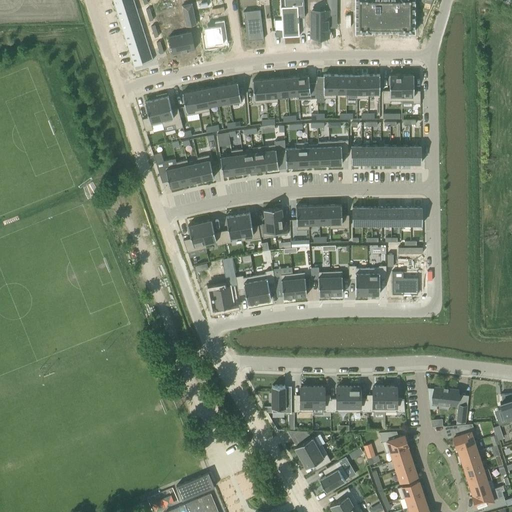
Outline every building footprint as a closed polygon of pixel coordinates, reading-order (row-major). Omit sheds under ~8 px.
[(211,0),(203,0),(191,3),(193,10),(213,8),(211,0)] [(282,30),(275,30),(275,36),(282,36),(299,35),(298,17),(304,16),(303,0),(284,0),(285,6),(280,6),(282,30)] [(325,0),(326,11),(311,11),(311,37),(328,37),(328,16),(337,16),(337,7),(336,0),(325,0)] [(355,0),(355,32),(373,32),(373,31),(398,31),(398,32),(414,32),(413,0),(355,0)] [(136,1),(116,7),(118,11),(119,15),(138,9),(136,1)] [(191,3),(181,5),(185,26),(195,24),(191,3)] [(262,7),(245,9),(248,39),(265,37),(262,7)] [(138,9),(119,15),(122,23),(141,17),(138,9)] [(484,12),(481,29),(493,32),(497,15),(484,12)] [(497,15),(493,32),(502,34),(506,17),(497,15)] [(141,17),(122,23),(124,32),(143,26),(141,17)] [(511,17),(506,17),(502,34),(511,36),(511,31),(511,17)] [(206,35),(204,35),(206,47),(215,45),(215,44),(226,42),(223,20),(214,22),(215,26),(205,28),(206,35)] [(143,26),(124,32),(127,40),(146,34),(143,26)] [(146,34),(127,40),(130,48),(149,42),(146,34)] [(188,36),(166,42),(170,59),(193,53),(188,36)] [(149,42),(130,48),(132,57),(151,51),(149,42)] [(151,51),(132,57),(135,65),(154,59),(151,51)] [(335,74),(323,74),(323,98),(335,98),(335,93),(335,74)] [(346,74),(335,74),(335,93),(345,93),(346,93),(346,74)] [(346,93),(345,93),(345,98),(357,98),(357,74),(346,74),(346,93)] [(367,74),(357,74),(357,98),(368,98),(368,95),(367,95),(367,74)] [(379,74),(367,74),(367,95),(368,95),(379,95),(379,74)] [(389,90),(383,90),(383,103),(390,103),(390,101),(401,101),(401,74),(389,74),(389,90)] [(413,74),(401,74),(401,101),(412,101),(412,103),(420,103),(420,90),(413,90),(413,74)] [(308,75),(296,76),(298,94),(297,94),(298,99),(310,98),(308,75)] [(296,76),(286,77),(287,95),(297,94),(298,94),(296,76)] [(286,77),(275,78),(276,96),(277,96),(287,95),(286,77)] [(275,78),(264,79),(266,102),(277,101),(277,96),(276,96),(275,78)] [(264,79),(252,80),(254,103),(266,102),(264,79)] [(237,81),(225,84),(229,102),(228,102),(229,104),(241,102),(237,81)] [(225,84),(215,86),(218,104),(228,102),(229,102),(225,84)] [(491,97),(488,97),(488,100),(511,99),(511,92),(511,85),(510,85),(506,85),(501,85),(496,85),(490,85),(491,97)] [(215,86),(204,88),(208,106),(218,104),(215,86)] [(204,88),(194,90),(198,113),(209,111),(208,106),(204,88)] [(194,90),(182,92),(186,115),(198,113),(194,90)] [(168,96),(156,99),(162,122),(163,127),(163,126),(164,131),(175,128),(182,127),(177,107),(171,109),(168,96)] [(148,117),(141,119),(145,131),(152,129),(151,125),(162,122),(156,99),(144,102),(148,117)] [(511,99),(488,100),(488,103),(489,108),(491,108),(491,115),(511,114),(511,99)] [(491,122),(489,122),(489,127),(489,129),(511,128),(511,114),(491,115),(491,122)] [(511,128),(489,129),(489,132),(489,137),(491,137),(492,144),(497,144),(502,144),(507,144),(511,144),(511,128)] [(228,131),(217,134),(217,140),(218,140),(229,138),(229,136),(228,131)] [(348,140),(329,141),(330,164),(342,164),(341,153),(348,153),(348,140)] [(329,141),(317,141),(317,144),(318,144),(319,165),(330,164),(329,141)] [(308,142),(296,143),(296,147),(297,166),(308,165),(307,144),(308,144),(308,142)] [(275,144),(263,146),(266,169),(278,167),(275,144)] [(308,144),(307,144),(308,165),(319,165),(318,144),(317,144),(308,144)] [(361,145),(351,145),(351,163),(361,163),(361,145)] [(370,145),(361,145),(361,163),(370,163),(370,145)] [(380,145),(370,145),(370,163),(380,163),(380,145)] [(389,145),(380,145),(380,163),(389,163),(389,145)] [(399,145),(389,145),(389,163),(399,163),(399,145)] [(409,145),(399,145),(399,163),(409,163),(409,145)] [(420,145),(409,145),(409,163),(420,163),(420,145)] [(263,146),(252,147),(252,149),(253,149),(255,170),(266,169),(263,146)] [(296,147),(285,148),(286,166),(297,166),(296,147)] [(242,149),(230,150),(231,155),(234,173),(245,172),(242,151),(242,149)] [(242,151),(245,172),(255,170),(253,149),(252,149),(242,151)] [(160,152),(153,154),(157,166),(164,163),(160,152)] [(208,155),(196,157),(197,160),(197,159),(202,180),(214,177),(208,155)] [(231,155),(220,156),(222,175),(234,173),(231,155)] [(187,159),(175,162),(176,164),(181,185),(191,182),(187,162),(187,159)] [(187,162),(191,182),(202,180),(197,159),(197,160),(187,162)] [(492,168),(490,169),(490,173),(490,176),(511,175),(511,160),(507,161),(502,161),(497,161),(492,161),(492,168)] [(176,164),(165,167),(169,187),(181,185),(176,164)] [(511,175),(490,176),(490,179),(490,184),(492,184),(492,191),(511,190),(511,175)] [(492,198),(490,198),(490,203),(490,205),(511,204),(511,190),(492,191),(492,198)] [(341,204),(329,205),(330,223),(329,223),(329,228),(348,227),(348,214),(341,215),(341,204)] [(511,204),(490,205),(490,208),(493,208),(493,220),(498,220),(503,220),(511,220),(511,204)] [(318,205),(307,206),(308,224),(319,224),(318,205)] [(329,205),(318,205),(319,224),(329,223),(330,223),(329,205)] [(307,206),(295,206),(296,229),(309,229),(308,224),(307,206)] [(281,207),(272,208),(275,235),(287,234),(286,220),(283,220),(281,207)] [(362,207),(352,207),(352,225),(362,225),(362,207)] [(371,207),(362,207),(362,225),(371,225),(371,207)] [(381,207),(371,207),(371,225),(381,225),(381,207)] [(390,207),(381,207),(381,225),(391,225),(390,207)] [(400,207),(390,207),(391,225),(400,225),(400,207)] [(410,207),(400,207),(400,225),(410,225),(410,207)] [(421,207),(410,207),(410,225),(421,225),(421,207)] [(264,222),(262,222),(263,236),(275,235),(272,208),(263,209),(264,222)] [(249,212),(237,214),(241,238),(241,240),(260,237),(258,225),(252,226),(249,212)] [(228,229),(221,231),(223,243),(230,242),(230,240),(241,238),(237,214),(225,216),(228,229)] [(211,219),(199,222),(205,245),(216,243),(216,245),(223,243),(221,231),(214,232),(211,219)] [(191,238),(183,240),(187,252),(206,248),(205,245),(199,222),(188,225),(191,238)] [(488,262),(487,278),(493,279),(493,282),(492,282),(491,290),(492,290),(491,301),(497,302),(496,307),(507,309),(507,310),(511,310),(511,272),(511,274),(503,273),(503,272),(500,271),(501,264),(488,262)] [(356,265),(348,265),(348,278),(355,278),(355,294),(367,294),(367,268),(356,268),(356,265)] [(378,268),(367,268),(367,294),(379,294),(379,278),(386,278),(386,265),(378,265),(378,268)] [(318,266),(310,267),(311,279),(318,278),(318,295),(330,294),(329,271),(318,271),(318,266)] [(233,267),(225,268),(228,282),(236,280),(235,276),(233,267)] [(265,273),(254,275),(259,301),(271,299),(268,283),(274,282),(273,269),(265,271),(265,273)] [(341,270),(329,271),(330,294),(342,294),(341,270)] [(402,271),(391,271),(391,294),(417,294),(417,277),(402,277),(402,271)] [(304,272),(292,273),(294,296),(306,295),(304,272)] [(292,273),(280,274),(283,297),(294,296),(292,273)] [(242,275),(235,276),(236,280),(238,289),(244,288),(247,303),(259,301),(254,275),(243,277),(242,275)] [(231,285),(210,289),(214,307),(234,304),(231,285)] [(264,407),(267,412),(272,412),(287,412),(291,412),(291,407),(291,397),(285,398),(284,386),(284,385),(271,385),(272,393),(269,393),(269,401),(272,401),(272,407),(264,407)] [(300,398),(293,398),(294,411),(305,411),(312,411),(312,410),(312,405),(312,386),(300,386),(300,394),(300,398)] [(324,386),(312,386),(312,405),(323,405),(323,411),(330,411),(330,398),(324,398),(324,394),(324,386)] [(336,398),(330,398),(330,411),(348,411),(348,386),(336,386),(336,398)] [(360,386),(348,386),(348,411),(366,411),(366,398),(360,398),(360,386)] [(366,398),(366,411),(384,411),(384,386),(372,386),(372,398),(366,398)] [(396,386),(384,386),(384,411),(404,411),(403,398),(396,398),(396,386)] [(434,386),(432,402),(438,402),(438,403),(448,404),(448,405),(449,405),(449,404),(455,405),(457,389),(447,388),(447,387),(444,387),(443,386),(443,387),(434,386)] [(502,402),(500,402),(501,408),(506,422),(511,420),(511,393),(500,394),(500,395),(501,395),(502,402)] [(467,406),(458,404),(456,420),(465,421),(467,406)] [(433,428),(443,428),(442,417),(432,418),(433,428)] [(498,425),(492,427),(494,434),(501,432),(498,425)] [(294,431),(294,434),(299,444),(294,447),(300,457),(319,446),(314,436),(311,437),(307,431),(307,430),(295,430),(294,431)] [(474,441),(470,430),(453,436),(456,447),(457,447),(474,441)] [(407,446),(404,434),(382,442),(385,453),(390,451),(407,445),(407,446)] [(479,450),(476,440),(474,441),(457,447),(460,456),(477,451),(479,450)] [(319,446),(300,457),(306,467),(316,461),(319,467),(330,461),(321,444),(319,446)] [(410,455),(407,446),(407,445),(390,451),(393,461),(410,455)] [(480,460),(477,451),(460,456),(463,466),(480,460)] [(413,465),(410,455),(393,461),(396,470),(413,465)] [(349,477),(339,460),(328,467),(331,472),(319,479),(326,491),(349,477)] [(483,470),(480,460),(463,466),(466,476),(483,470)] [(502,464),(498,465),(501,475),(506,474),(502,464)] [(416,475),(413,465),(396,470),(399,481),(416,475)] [(491,479),(488,468),(483,470),(466,476),(469,485),(486,480),(487,480),(491,479)] [(213,487),(208,472),(176,486),(182,500),(213,487)] [(490,490),(487,480),(486,480),(469,485),(473,495),(490,490)] [(422,491),(418,481),(397,488),(400,499),(405,497),(422,491)] [(340,511),(357,503),(348,487),(337,493),(340,499),(329,505),(333,511),(340,511)] [(493,500),(490,490),(473,495),(472,495),(476,506),(493,500)] [(408,507),(425,501),(422,491),(405,497),(408,507)] [(218,511),(210,493),(164,511),(218,511)] [(428,510),(425,501),(408,507),(409,511),(423,511),(428,511),(428,510)] [(362,511),(357,503),(340,511),(362,511)] [(379,503),(374,506),(377,511),(382,508),(379,503)]
